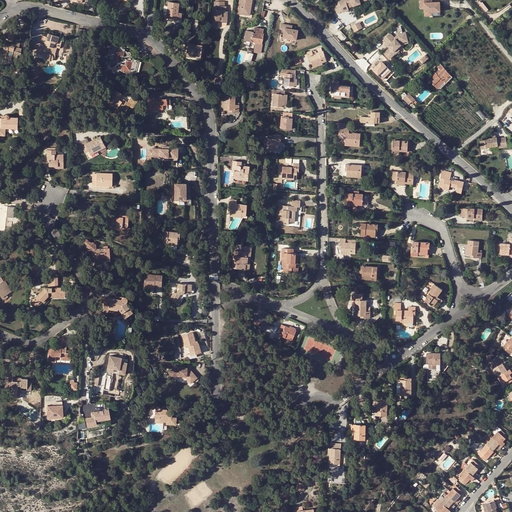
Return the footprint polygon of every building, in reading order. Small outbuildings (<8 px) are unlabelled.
[(227,14),(227,10),(228,4),(226,4),(226,1),(219,0),(217,0),(217,5),(216,12),(215,12),(215,16),(214,15),(213,22),(217,23),(218,19),(222,19),(222,21),(228,21),(228,14),(227,14)] [(252,0),(239,0),(238,13),(250,15),(252,0)] [(361,3),(360,2),(366,0),(341,0),(338,1),(342,13),(349,10),(348,8),(361,3)] [(419,0),(420,9),(424,9),(424,12),(425,16),(429,16),(428,12),(432,12),(440,12),(440,2),(432,2),(429,2),(429,1),(428,0),(419,0)] [(168,1),(168,6),(167,16),(170,17),(173,17),(172,19),(181,20),(182,12),(177,12),(179,2),(168,1)] [(289,25),(281,23),(280,31),(285,32),(284,37),(297,40),(299,30),(292,29),(289,28),(289,25)] [(6,39),(7,39),(9,40),(13,41),(15,32),(8,30),(6,39)] [(247,34),(246,40),(255,42),(257,42),(257,46),(261,46),(262,43),(264,33),(263,33),(254,31),(248,30),(247,34)] [(57,43),(58,39),(59,37),(48,33),(47,36),(45,36),(44,40),(45,40),(47,41),(44,49),(42,55),(46,57),(46,58),(47,58),(47,59),(48,60),(49,60),(50,60),(51,60),(52,58),(53,57),(53,56),(52,55),(51,54),(54,46),(57,47),(59,48),(60,44),(57,43)] [(398,49),(401,46),(408,45),(405,34),(398,35),(394,39),(390,34),(383,41),(390,48),(384,54),(389,60),(395,54),(394,53),(398,49)] [(8,44),(6,44),(5,44),(5,42),(1,41),(0,44),(0,57),(5,59),(7,50),(13,51),(12,57),(17,58),(18,55),(20,55),(21,52),(20,52),(21,48),(19,47),(21,40),(16,39),(14,46),(8,44)] [(257,42),(255,42),(254,52),(261,53),(263,43),(262,43),(261,46),(257,46),(257,42)] [(186,43),(185,47),(186,47),(186,50),(186,54),(200,55),(201,45),(197,44),(186,43)] [(115,47),(110,46),(107,58),(111,59),(110,61),(117,63),(119,57),(126,59),(124,65),(120,64),(119,70),(122,71),(121,73),(129,76),(129,73),(133,74),(137,64),(136,63),(136,62),(132,61),(132,62),(131,61),(129,57),(130,57),(131,57),(131,56),(131,55),(131,54),(130,53),(129,53),(128,54),(127,52),(125,53),(126,50),(123,49),(123,47),(116,45),(115,47)] [(312,65),(322,62),(326,60),(323,51),(315,53),(314,50),(306,52),(309,60),(310,59),(311,62),(312,65)] [(423,63),(429,58),(425,54),(419,60),(423,63)] [(299,55),(293,57),(296,64),(302,62),(299,55)] [(397,71),(383,59),(374,70),(387,81),(397,71)] [(446,83),(452,77),(442,65),(438,68),(441,71),(437,74),(436,73),(429,80),(437,89),(444,82),(446,83)] [(295,78),(295,69),(290,69),(286,69),(286,73),(284,73),(284,75),(284,85),(294,86),(294,85),(295,78)] [(333,95),(334,95),(341,96),(349,97),(350,86),(338,85),(338,81),(332,80),(331,85),(334,85),(334,90),(333,95)] [(444,82),(437,89),(439,90),(446,83),(444,82)] [(284,94),(285,90),(275,89),(275,93),(273,93),(272,106),(284,106),(284,94)] [(122,94),(116,90),(114,93),(117,94),(115,96),(113,94),(109,100),(114,103),(113,104),(117,107),(119,105),(126,110),(129,105),(131,103),(128,101),(123,98),(122,101),(119,98),(122,94)] [(225,93),(225,97),(224,109),(228,109),(231,109),(231,111),(239,112),(239,104),(235,104),(235,102),(235,94),(225,93)] [(408,93),(407,95),(413,102),(416,105),(418,103),(408,93)] [(167,104),(170,104),(170,98),(159,99),(159,100),(157,100),(156,100),(154,100),(154,95),(147,95),(147,101),(148,101),(149,108),(149,111),(152,111),(158,111),(157,109),(167,108),(167,104)] [(413,102),(407,95),(403,99),(409,104),(412,102),(413,103),(413,102)] [(131,96),(128,101),(131,103),(129,105),(133,108),(138,101),(131,96)] [(291,121),(292,112),(284,112),(283,112),(283,115),(281,115),(280,128),(291,128),(291,121)] [(361,116),(360,122),(380,123),(380,118),(380,112),(372,112),(372,117),(361,116)] [(4,118),(1,118),(0,117),(0,127),(17,128),(17,117),(9,117),(9,116),(8,115),(7,115),(6,115),(5,115),(5,116),(4,116),(4,118)] [(339,135),(344,135),(346,135),(345,138),(345,143),(360,144),(360,133),(349,132),(349,127),(339,127),(339,135)] [(280,142),(280,135),(274,134),(273,134),(273,138),(264,137),(263,148),(268,149),(278,149),(278,145),(278,142),(280,142)] [(100,136),(89,142),(87,138),(80,142),(85,152),(88,150),(90,154),(106,146),(100,136)] [(484,140),(480,141),(481,150),(486,149),(486,147),(497,146),(497,145),(502,144),(502,148),(507,147),(506,137),(497,138),(497,137),(496,137),(492,138),(484,139),(484,140)] [(399,149),(399,150),(407,150),(408,140),(393,139),(392,149),(399,149)] [(168,148),(152,148),(152,156),(178,157),(178,146),(169,145),(168,148)] [(58,166),(58,168),(64,168),(64,154),(56,153),(56,149),(47,149),(47,158),(49,158),(49,159),(49,160),(49,166),(58,166)] [(232,160),(232,164),(235,165),(234,170),(233,170),(233,175),(242,176),(241,179),(247,180),(249,165),(240,164),(240,161),(232,160)] [(296,171),(298,171),(299,163),(291,163),(291,166),(282,166),(281,177),(286,178),(296,178),(296,174),(296,171)] [(346,164),(345,168),(347,168),(347,171),(347,174),(361,175),(362,165),(346,164)] [(445,178),(442,188),(448,189),(449,185),(457,187),(456,191),(461,192),(464,181),(454,179),(454,180),(450,179),(452,172),(447,171),(447,169),(442,168),(440,177),(441,178),(445,178)] [(397,180),(397,181),(405,181),(405,183),(413,183),(414,172),(393,171),(392,180),(397,180)] [(112,173),(96,173),(96,184),(112,185),(112,173)] [(175,183),(175,200),(186,200),(186,183),(175,183)] [(347,205),(353,205),(353,203),(356,204),(358,204),(362,204),(363,193),(347,192),(347,205)] [(229,198),(228,207),(230,207),(230,210),(230,214),(241,215),(246,215),(247,204),(238,203),(238,199),(229,198)] [(294,210),(297,210),(297,206),(300,206),(300,200),(291,199),(291,206),(280,205),(279,210),(280,210),(282,210),(282,213),(282,217),(284,217),(284,224),(288,224),(289,221),(294,222),(295,213),(294,213),(294,210)] [(15,207),(8,206),(6,216),(13,217),(15,207)] [(467,216),(467,217),(474,217),(474,219),(482,219),(482,209),(460,207),(459,215),(462,215),(462,216),(467,216)] [(119,214),(119,217),(119,218),(117,218),(117,216),(112,216),(111,225),(116,226),(116,227),(123,227),(123,228),(128,228),(129,215),(119,214)] [(361,233),(375,234),(376,229),(378,230),(378,224),(362,223),(361,233)] [(180,233),(163,231),(162,242),(171,242),(171,244),(171,249),(177,250),(178,239),(179,239),(180,233)] [(86,247),(87,246),(91,242),(84,236),(79,241),(86,247)] [(500,253),(507,254),(511,254),(511,237),(510,237),(510,243),(501,243),(500,253)] [(348,238),(340,238),(339,246),(341,246),(341,248),(341,252),(351,252),(360,253),(360,247),(356,247),(356,243),(348,242),(348,238)] [(468,240),(468,244),(467,254),(471,254),(473,254),(473,256),(481,257),(482,250),(478,249),(479,241),(468,240)] [(93,241),(91,242),(87,246),(91,250),(94,249),(96,249),(96,248),(96,244),(93,241)] [(412,255),(418,255),(418,251),(428,252),(428,248),(428,245),(429,246),(430,242),(413,241),(412,255)] [(241,245),(240,250),(247,251),(246,256),(248,257),(247,264),(246,264),(245,269),(249,269),(252,246),(241,245)] [(94,251),(90,251),(91,259),(99,259),(99,257),(105,257),(105,260),(111,260),(110,248),(108,248),(105,248),(105,246),(103,246),(103,248),(96,249),(94,249),(94,251)] [(282,248),(281,258),(284,258),(284,260),(283,260),(282,267),(284,267),(287,267),(287,272),(296,272),(296,267),(295,267),(295,263),(296,253),(293,253),(293,249),(282,248)] [(247,251),(240,250),(235,250),(234,255),(232,255),(231,261),(232,261),(232,267),(245,269),(246,264),(247,264),(248,257),(246,256),(247,251)] [(363,272),(362,276),(377,277),(378,267),(361,266),(361,272),(363,272)] [(162,275),(145,273),(144,286),(154,287),(155,285),(162,285),(162,275)] [(0,294),(3,300),(8,297),(7,294),(12,291),(5,280),(4,281),(1,276),(0,276),(0,294)] [(38,307),(43,302),(49,295),(65,295),(67,295),(67,287),(57,287),(57,277),(51,277),(51,287),(48,287),(45,287),(32,302),(38,307)] [(170,299),(179,304),(182,300),(178,297),(180,294),(182,293),(184,293),(186,294),(188,290),(191,290),(191,284),(177,283),(176,288),(180,288),(177,292),(174,291),(170,299)] [(442,289),(434,283),(430,289),(431,290),(426,297),(427,298),(425,301),(436,309),(442,300),(437,296),(442,289)] [(356,300),(356,308),(356,316),(359,316),(362,316),(362,317),(370,318),(370,309),(366,309),(367,300),(362,300),(362,294),(353,294),(353,300),(356,300)] [(105,296),(103,309),(109,310),(109,306),(118,307),(119,308),(126,318),(133,312),(127,304),(128,299),(127,297),(126,296),(125,296),(124,296),(123,296),(122,296),(122,297),(121,299),(119,299),(105,296)] [(401,309),(396,309),(396,320),(402,320),(413,320),(413,316),(413,314),(415,314),(416,306),(408,306),(408,309),(401,309)] [(271,314),(257,308),(253,318),(267,324),(271,314)] [(267,324),(253,318),(251,323),(259,326),(259,324),(266,327),(267,324)] [(296,330),(289,327),(281,324),(279,330),(280,331),(282,331),(281,335),(281,336),(292,340),(296,330)] [(182,335),(185,347),(188,346),(191,355),(201,352),(198,342),(196,343),(195,341),(193,332),(182,335)] [(56,362),(56,359),(56,355),(61,356),(61,357),(70,358),(71,350),(66,350),(67,345),(70,346),(70,338),(63,337),(63,343),(61,343),(61,348),(49,347),(48,361),(56,362)] [(511,337),(503,346),(510,352),(511,350),(511,337)] [(429,363),(430,363),(435,363),(436,363),(441,363),(441,362),(445,362),(445,353),(429,353),(429,363)] [(110,355),(108,367),(114,368),(120,369),(120,373),(125,374),(127,362),(121,361),(122,357),(110,355)] [(494,364),(501,360),(500,358),(498,359),(496,356),(491,360),(494,364)] [(492,365),(499,375),(510,368),(508,365),(505,367),(502,362),(501,360),(494,364),(492,365)] [(7,365),(5,380),(10,380),(10,386),(9,393),(17,393),(17,384),(18,381),(13,381),(13,366),(7,365)] [(172,378),(178,375),(184,376),(187,376),(187,371),(194,380),(197,377),(190,369),(187,369),(187,367),(177,367),(176,367),(168,371),(172,378)] [(510,368),(499,375),(503,382),(504,381),(505,383),(506,384),(511,380),(511,377),(510,373),(511,372),(510,368)] [(187,376),(184,376),(190,383),(194,380),(187,371),(187,376)] [(401,379),(401,394),(411,394),(411,377),(407,377),(407,379),(404,379),(401,379)] [(22,378),(22,381),(21,385),(21,386),(31,387),(32,381),(28,381),(28,378),(22,378)] [(377,400),(376,415),(387,415),(387,399),(383,399),(383,400),(380,400),(377,400)] [(63,405),(47,406),(48,418),(63,417),(63,405)] [(91,412),(92,416),(86,418),(88,426),(97,424),(96,420),(111,417),(109,409),(91,412)] [(161,420),(164,421),(167,421),(167,423),(177,423),(177,416),(172,416),(172,410),(168,410),(168,409),(161,409),(161,411),(156,411),(155,418),(161,418),(161,420)] [(365,424),(355,424),(354,431),(354,439),(365,439),(365,424)] [(499,432),(501,429),(497,425),(493,430),(493,432),(495,434),(498,431),(499,432)] [(495,434),(493,437),(503,446),(505,443),(503,441),(507,435),(501,429),(499,432),(498,431),(495,434)] [(503,446),(493,437),(488,441),(486,444),(493,450),(495,448),(498,450),(503,446)] [(329,463),(340,463),(341,443),(332,443),(332,448),(328,447),(328,455),(330,455),(330,460),(329,463)] [(493,456),(496,453),(493,450),(486,444),(478,453),(485,460),(491,454),(493,456)] [(444,451),(439,457),(442,460),(447,454),(444,451)] [(467,466),(464,468),(474,477),(477,474),(476,473),(475,472),(477,469),(480,466),(473,459),(467,466)] [(474,477),(464,468),(459,474),(461,475),(459,477),(465,483),(470,478),(471,479),(472,480),(474,477)] [(444,492),(447,494),(453,488),(450,485),(444,492)] [(455,502),(457,503),(460,500),(459,499),(458,498),(460,495),(463,492),(456,485),(447,494),(454,501),(455,502)] [(444,492),(438,499),(441,502),(447,494),(444,492)] [(447,494),(441,502),(450,510),(455,506),(453,504),(452,503),(454,501),(447,494)] [(433,505),(436,507),(441,502),(438,499),(433,505)] [(494,511),(499,510),(500,510),(498,507),(497,507),(495,504),(494,500),(486,503),(487,507),(489,511),(494,511)] [(448,511),(450,510),(441,502),(436,507),(437,508),(435,511),(436,511),(445,511),(446,511),(448,511)]
